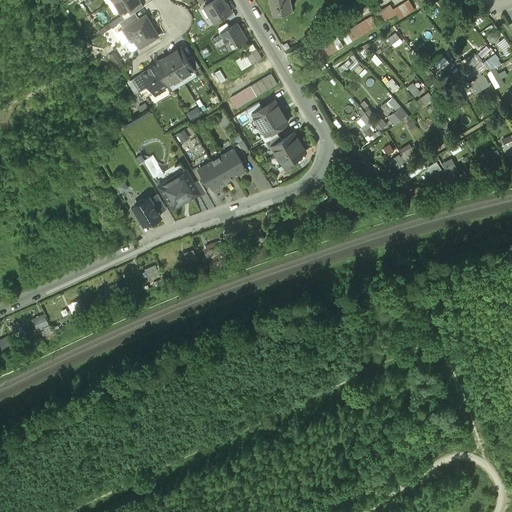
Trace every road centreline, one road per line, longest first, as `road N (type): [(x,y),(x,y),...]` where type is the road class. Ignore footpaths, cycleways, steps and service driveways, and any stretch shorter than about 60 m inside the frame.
road 1 (unknown): [(459,511),(477,483),(472,438),(443,353),(425,341),(69,511)]
road 2 (residential): [(245,0),(327,137),(317,175),(0,308)]
road 3 (track): [(497,511),(502,496),(472,438),(355,511)]
